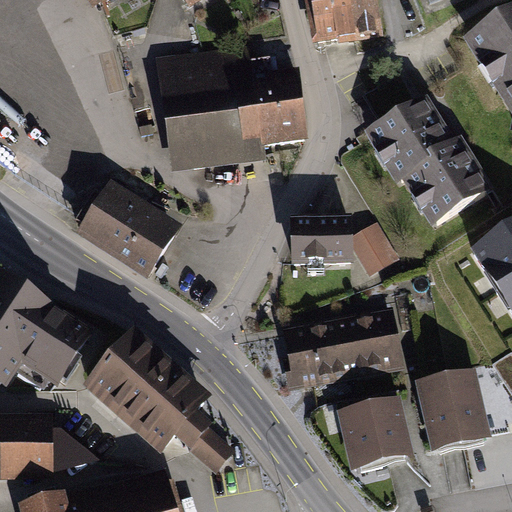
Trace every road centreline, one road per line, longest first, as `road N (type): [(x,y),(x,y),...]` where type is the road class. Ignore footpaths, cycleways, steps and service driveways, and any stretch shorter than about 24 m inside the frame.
road 1 (residential): [(296,0),(332,133),(242,301),(204,353)]
road 2 (tertiary): [(0,219),(204,353)]
road 3 (tertiary): [(204,353),(330,511)]
